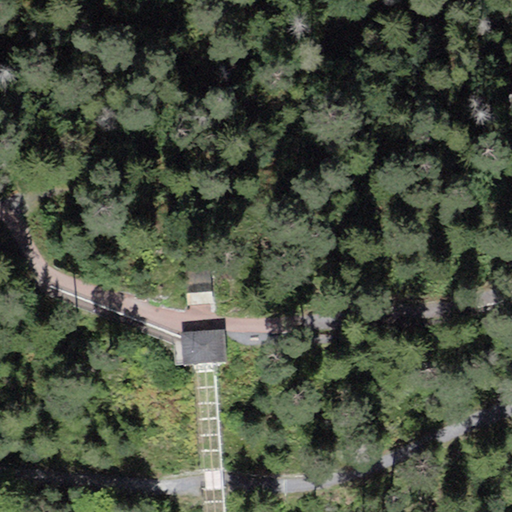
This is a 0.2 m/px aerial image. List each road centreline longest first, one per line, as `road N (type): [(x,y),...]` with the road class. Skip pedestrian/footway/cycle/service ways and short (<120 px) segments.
road 1 (track): [(511,411),(337,479),(268,488),(0,472)]
road 2 (track): [(201,323),(441,312),(511,290)]
road 3 (track): [(0,208),(40,272),(201,323)]
